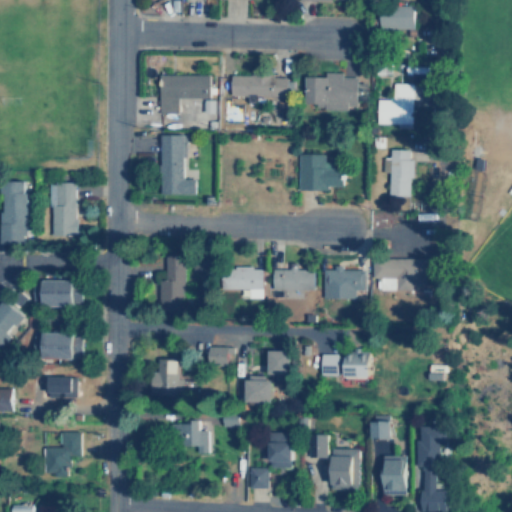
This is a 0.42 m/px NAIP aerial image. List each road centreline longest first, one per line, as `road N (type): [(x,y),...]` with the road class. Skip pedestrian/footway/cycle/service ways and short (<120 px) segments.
road 1 (residential): [(114,511),(117,0)]
road 2 (residential): [(346,36),(117,30)]
road 3 (residential): [(333,229),(115,220)]
road 4 (residential): [(450,189),(451,0)]
road 5 (residential): [(271,511),(114,503)]
